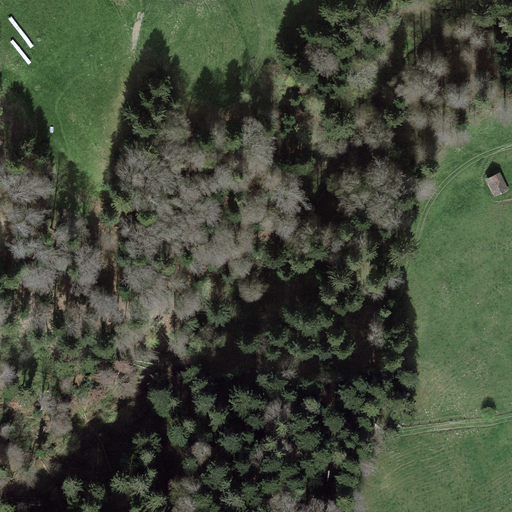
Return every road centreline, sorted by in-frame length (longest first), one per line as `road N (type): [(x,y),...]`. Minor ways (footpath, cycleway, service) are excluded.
road 1 (track): [(438,187),(395,198),(317,249),(269,306),(237,322),(229,315),(270,111),(226,0)]
road 2 (track): [(511,145),(473,157),(438,187),(419,222),(378,393),(353,429),(266,511)]
road 3 (track): [(353,429),(373,440),(511,415)]
